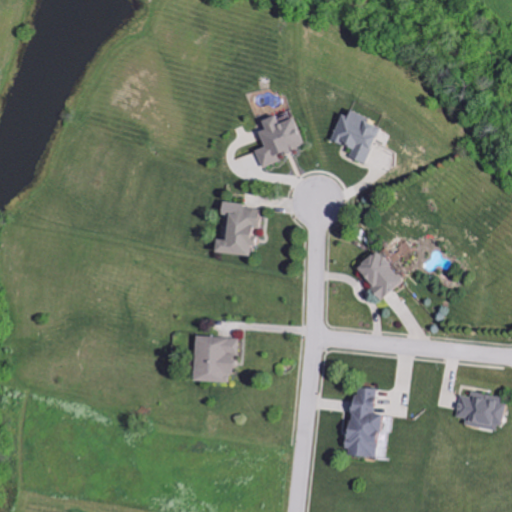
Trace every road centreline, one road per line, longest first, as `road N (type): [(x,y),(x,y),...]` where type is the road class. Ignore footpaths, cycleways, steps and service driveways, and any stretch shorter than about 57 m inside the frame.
road 1 (residential): [(294,511),(320,202)]
road 2 (residential): [(313,337),(511,357)]
